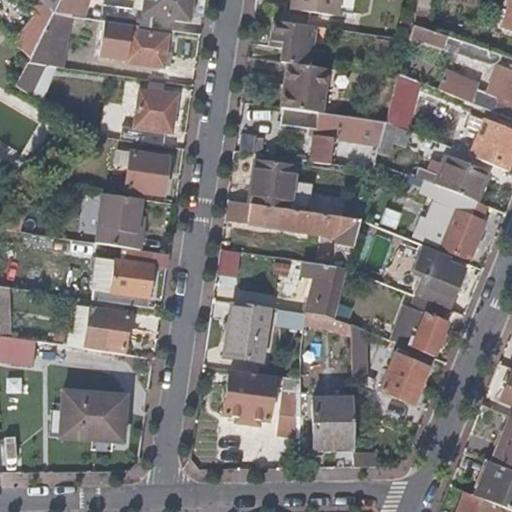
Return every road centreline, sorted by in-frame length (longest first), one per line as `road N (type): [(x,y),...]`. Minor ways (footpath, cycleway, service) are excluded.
road 1 (residential): [(166,495),(238,0)]
road 2 (residential): [(415,498),(511,263)]
road 3 (unclassified): [(166,495),(415,498)]
road 4 (unclassified): [(0,505),(166,495)]
